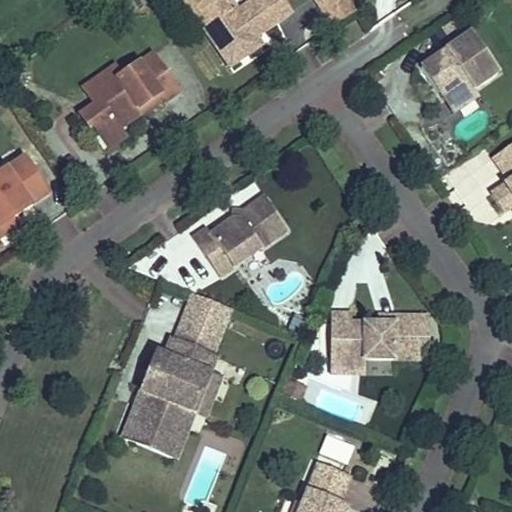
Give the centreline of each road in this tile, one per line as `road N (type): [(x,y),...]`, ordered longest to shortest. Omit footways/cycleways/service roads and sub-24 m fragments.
road 1 (residential): [(318,82),(472,300),(483,352),(419,511)]
road 2 (residential): [(0,379),(33,293),(60,263),(318,82)]
